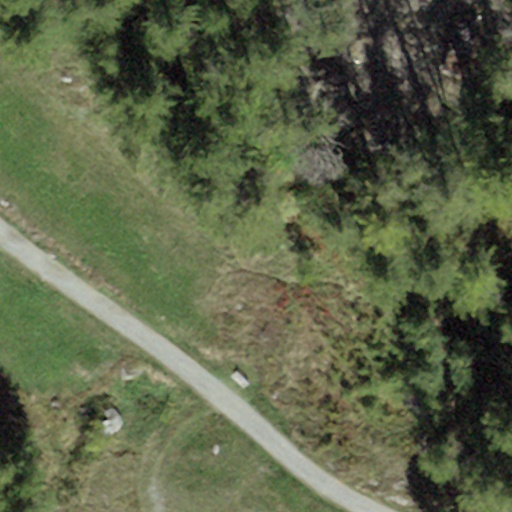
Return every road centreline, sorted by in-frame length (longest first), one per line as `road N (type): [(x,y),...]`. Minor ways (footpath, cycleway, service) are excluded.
road 1 (track): [(212,396),(0,239)]
road 2 (track): [(369,511),(212,396)]
